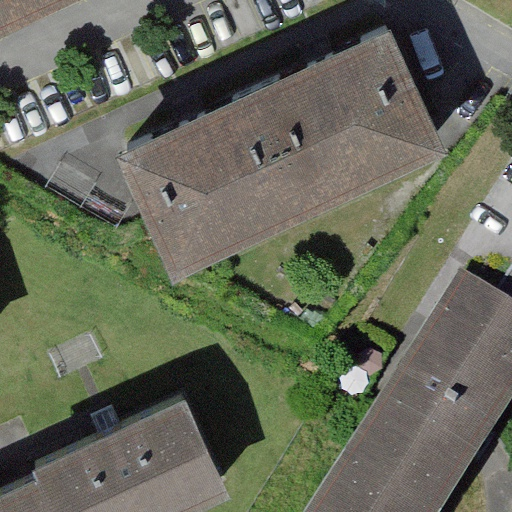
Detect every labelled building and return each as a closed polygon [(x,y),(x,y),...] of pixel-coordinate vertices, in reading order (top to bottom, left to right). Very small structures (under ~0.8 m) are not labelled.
[(0,0),(0,21),(46,0),(0,0)] [(128,139),(184,262),(460,137),(404,14),(128,139)] [(448,511),(511,407),(511,304),(471,280),(329,511),(448,511)] [(0,358),(10,354),(0,331),(0,358)] [(52,479),(68,511),(198,511),(248,490),(203,394),(46,466),(52,479)] [(0,502),(0,511),(68,511),(52,479),(0,502)]
